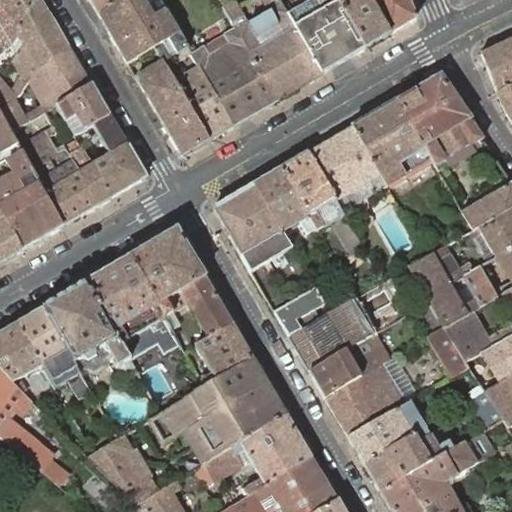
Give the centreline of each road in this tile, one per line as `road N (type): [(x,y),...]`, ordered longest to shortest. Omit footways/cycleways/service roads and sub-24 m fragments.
road 1 (residential): [(178,197),(361,511)]
road 2 (tertiary): [(450,41),(178,197)]
road 3 (residential): [(178,197),(67,0)]
road 4 (tertiary): [(0,299),(178,197)]
road 5 (residential): [(511,144),(450,41)]
